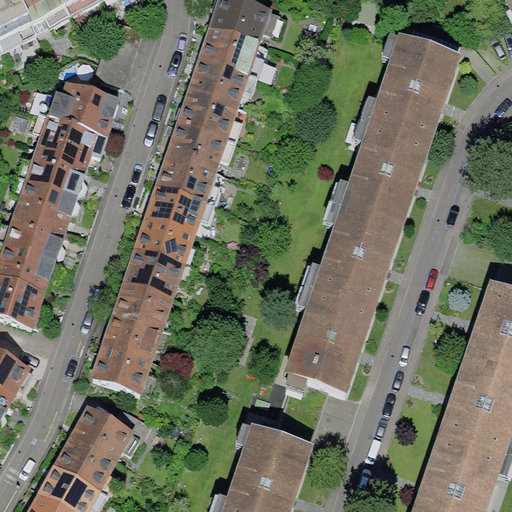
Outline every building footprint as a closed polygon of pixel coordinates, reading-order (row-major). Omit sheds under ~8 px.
[(36,38),(31,29),(15,0),(0,0),(0,52),(2,56),(36,38)] [(69,21),(64,12),(58,0),(15,0),(31,29),(45,22),(49,31),(69,21)] [(102,4),(100,0),(58,0),(64,12),(78,5),(82,14),(102,4)] [(214,28),(212,34),(258,49),(262,37),(271,40),(278,21),(268,18),(269,16),(223,0),(222,3),(216,4),(212,15),(216,20),(215,22),(216,23),(214,28)] [(113,25),(109,39),(137,49),(142,34),(113,24),(113,25)] [(201,63),(201,65),(247,81),(247,80),(253,62),(258,49),(212,34),(210,40),(209,45),(208,44),(206,47),(204,48),(200,61),(201,63)] [(108,39),(103,53),(132,63),(137,49),(109,39),(108,39)] [(401,46),(372,130),(429,150),(439,122),(458,65),(401,46)] [(132,63),(103,53),(98,68),(128,77),(132,63)] [(247,81),(201,65),(200,66),(198,67),(193,81),(195,82),(194,85),(195,85),(193,91),(191,97),(236,112),(241,99),(247,81)] [(123,93),(128,77),(98,68),(93,83),(123,93)] [(39,119),(49,122),(106,141),(110,131),(118,106),(68,90),(63,104),(56,101),(47,98),(39,119)] [(232,125),(236,112),(191,97),(189,102),(187,108),(186,107),(185,110),(179,112),(176,122),(179,127),(179,129),(225,145),(235,148),(235,147),(242,128),(232,125)] [(49,123),(39,154),(86,170),(89,161),(90,158),(99,161),(106,141),(49,122),(49,123)] [(171,155),(169,161),(214,176),(219,164),(225,146),(225,145),(179,129),(172,150),(173,150),(171,155)] [(372,130),(344,213),(401,232),(411,202),(429,150),(372,130)] [(83,177),(86,170),(39,154),(28,186),(77,203),(83,183),(82,182),(83,177)] [(164,172),(157,192),(204,208),(204,207),(210,189),(214,176),(169,161),(168,166),(165,172),(164,172)] [(28,186),(17,218),(64,234),(67,225),(68,222),(70,223),(77,203),(28,186)] [(150,216),(148,224),(193,239),(197,227),(204,209),(204,208),(157,192),(151,212),(152,213),(150,216)] [(344,213),(316,296),(373,315),(383,284),(401,232),(344,213)] [(62,241),(64,234),(17,218),(6,250),(55,267),(62,247),(60,246),(62,241)] [(189,251),(193,239),(148,224),(146,229),(144,235),(143,234),(136,255),(183,270),(192,274),(193,271),(198,258),(199,254),(189,251)] [(6,250),(0,268),(0,283),(42,298),(45,291),(46,286),(48,287),(55,267),(6,250)] [(182,271),(183,270),(136,255),(136,256),(129,258),(126,269),(130,274),(129,276),(130,276),(128,283),(126,288),(171,304),(176,290),(182,271)] [(40,305),(42,298),(0,283),(0,321),(31,332),(32,330),(37,332),(43,314),(38,312),(40,305)] [(167,316),(171,304),(126,288),(125,293),(122,299),(121,299),(114,319),(161,335),(161,334),(167,316)] [(466,368),(511,382),(511,298),(492,292),(473,347),(466,368)] [(355,369),(373,315),(316,296),(287,381),(344,400),(355,369)] [(161,335),(114,319),(108,339),(109,339),(107,344),(105,351),(150,366),(154,354),(161,336),(161,335)] [(146,379),(150,366),(105,351),(103,356),(101,362),(100,361),(93,382),(139,398),(140,397),(146,379)] [(0,398),(10,404),(13,398),(17,392),(22,395),(32,378),(26,375),(27,374),(0,358),(0,398)] [(511,434),(511,382),(466,368),(448,421),(441,441),(503,462),(511,434)] [(275,441),(304,451),(322,398),(293,389),(275,441)] [(0,398),(0,425),(5,416),(4,415),(7,409),(10,404),(0,398)] [(77,437),(73,443),(115,467),(121,455),(131,438),(140,443),(139,444),(141,445),(150,429),(129,417),(121,413),(113,427),(89,413),(78,432),(79,433),(77,437)] [(254,434),(227,511),(290,511),(310,453),(304,451),(275,441),(254,434)] [(482,511),(493,481),(496,482),(503,462),(441,441),(417,511),(482,511)] [(66,453),(56,471),(98,495),(99,495),(108,478),(115,467),(73,443),(70,448),(67,453),(66,453)] [(98,495),(56,471),(45,490),(46,490),(44,494),(40,501),(60,511),(88,511),(98,496),(98,495)] [(60,511),(40,501),(38,505),(35,511),(34,510),(32,511),(60,511)]
